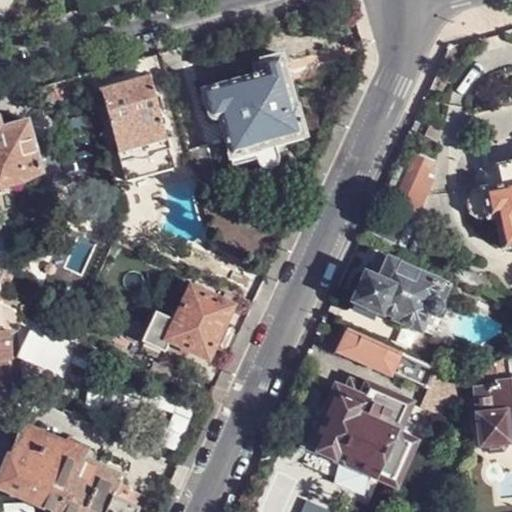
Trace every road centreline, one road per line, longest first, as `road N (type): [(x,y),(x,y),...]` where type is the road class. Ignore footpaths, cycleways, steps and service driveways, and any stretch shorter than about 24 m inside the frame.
road 1 (residential): [(387,12),(396,81),(201,511)]
road 2 (residential): [(240,0),(0,66)]
